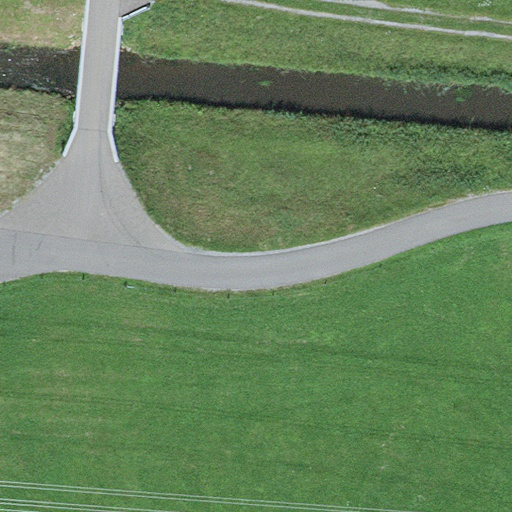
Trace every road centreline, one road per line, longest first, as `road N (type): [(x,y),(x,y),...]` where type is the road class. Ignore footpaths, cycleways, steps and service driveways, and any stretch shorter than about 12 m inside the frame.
road 1 (unclassified): [(511,204),(434,222),(322,264),(201,279),(69,253)]
road 2 (unclassified): [(103,0),(69,253)]
